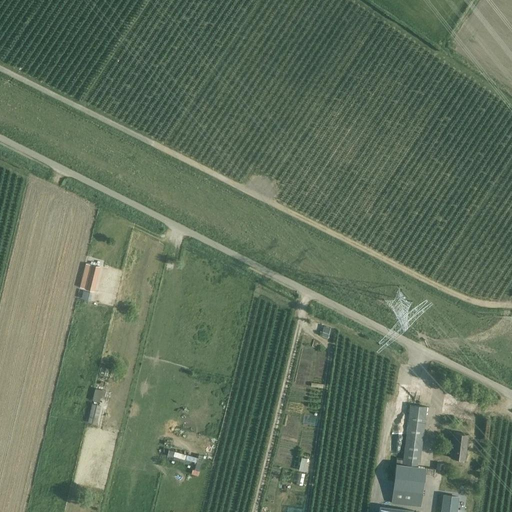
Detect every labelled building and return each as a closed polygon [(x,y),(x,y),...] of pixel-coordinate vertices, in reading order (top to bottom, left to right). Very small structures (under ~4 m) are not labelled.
[(86,289),(93,291),(99,267),(91,265),(86,289)] [(324,326),(322,336),(328,337),(330,327),(324,326)] [(95,389),(92,400),(99,402),(102,393),(105,394),(105,391),(95,389)] [(92,403),(87,422),(91,423),(91,425),(93,425),(93,424),(96,424),(101,405),(92,403)] [(411,405),(403,465),(396,464),(391,503),(420,507),(425,468),(417,467),(417,463),(419,463),(426,407),(411,405)] [(466,460),(469,435),(454,433),(450,458),(466,460)] [(169,449),(167,455),(173,457),(174,455),(196,462),(194,469),(199,470),(204,455),(199,454),(198,457),(169,449)] [(302,457),(299,469),(301,470),(304,471),(307,458),(305,458),(302,457)] [(455,511),(458,497),(443,495),(440,511),(455,511)]
